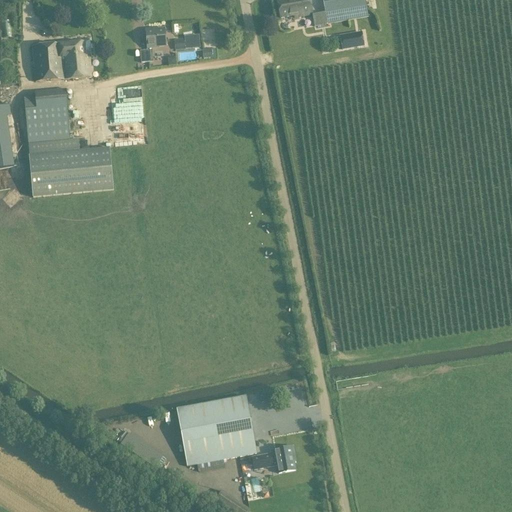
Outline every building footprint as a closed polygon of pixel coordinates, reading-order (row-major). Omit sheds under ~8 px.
[(294,19),(312,15),(308,0),(279,0),(276,1),(280,19),(293,16),(294,19)] [(321,0),(324,13),(312,16),(313,27),(352,20),(350,13),(367,10),(365,0),(321,0)] [(11,20),(2,21),(4,38),(13,37),(11,20)] [(158,48),(158,46),(165,46),(164,30),(153,31),(153,30),(145,30),(147,49),(158,48)] [(337,40),(339,49),(340,49),(360,45),(357,31),(345,33),(336,35),(337,40)] [(184,40),(185,49),(200,48),(199,36),(184,37),(184,40)] [(184,40),(174,40),(174,50),(185,49),(184,40)] [(32,47),(35,83),(92,78),(90,59),(91,59),(90,43),(32,47)] [(200,49),(200,58),(215,59),(215,49),(200,49)] [(149,50),(140,51),(141,64),(150,63),(149,50)] [(119,110),(120,119),(135,117),(135,109),(143,108),(141,87),(111,90),(113,110),(119,110)] [(112,192),(109,149),(79,152),(78,141),(70,142),(67,89),(35,92),(35,98),(23,99),(25,111),(28,148),(29,156),(28,156),(32,199),(112,192)] [(0,169),(19,166),(9,105),(0,106),(0,169)] [(283,392),(300,387),(298,379),(280,383),(283,392)] [(196,466),(198,473),(225,468),(223,461),(257,455),(252,428),(257,427),(255,417),(253,416),(249,417),(246,397),(176,410),(187,468),(196,466)] [(267,454),(267,455),(252,458),(254,471),(277,466),(278,474),(295,471),(293,457),(295,456),(293,447),(269,452),(270,453),(267,454)] [(249,511),(221,492),(212,505),(221,511),(249,511)]
